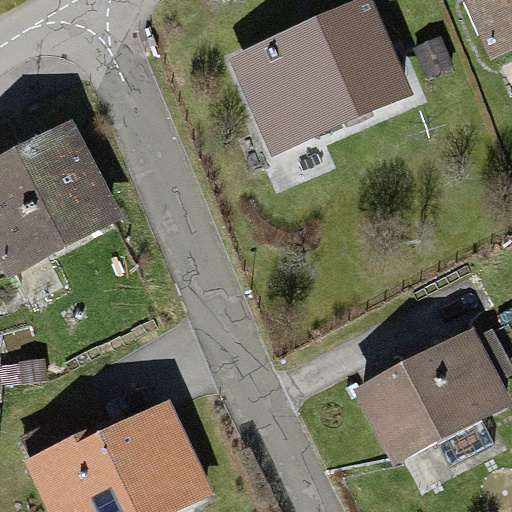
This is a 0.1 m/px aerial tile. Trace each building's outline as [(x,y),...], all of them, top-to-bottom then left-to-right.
[(417,0),(367,0),(373,15),(417,0)] [(511,0),(463,0),(490,71),(511,62),(511,0)] [(375,21),(237,73),(275,173),(413,121),(375,21)] [(75,144),(0,182),(0,262),(16,293),(123,237),(75,144)] [(511,413),(480,346),(357,403),(390,475),(511,418),(511,413)] [(210,511),(170,425),(34,487),(45,511),(210,511)]
